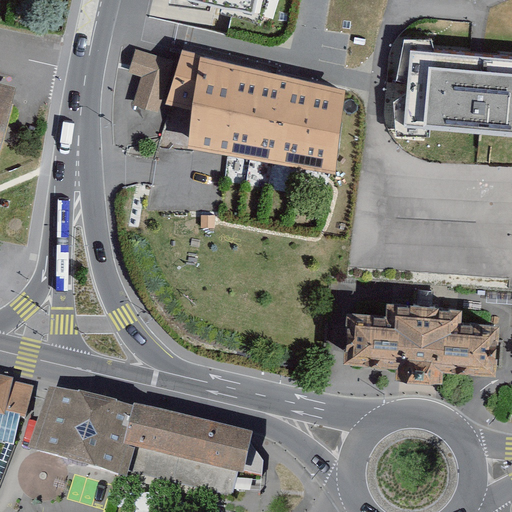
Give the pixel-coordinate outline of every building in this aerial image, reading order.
[(267,0),(157,0),(155,9),(260,34),(267,0)] [(511,53),(409,46),(400,148),(511,155),(511,53)] [(136,50),(129,73),(142,77),(133,105),(158,113),(174,61),(136,50)] [(188,148),(336,175),(346,92),(183,51),(166,104),(191,110),(188,148)] [(0,82),(0,150),(16,87),(0,82)] [(497,381),(502,325),(467,322),(469,309),(382,300),(381,317),(348,314),(343,366),(396,371),(395,381),(407,384),(431,387),(443,385),(444,376),(497,381)] [(11,392),(12,386),(0,383),(0,422),(4,423),(26,428),(33,397),(11,392)] [(131,418),(49,398),(32,468),(129,490),(135,463),(139,447),(124,444),(131,418)] [(246,488),(256,445),(131,418),(124,444),(139,447),(135,463),(246,488)]
